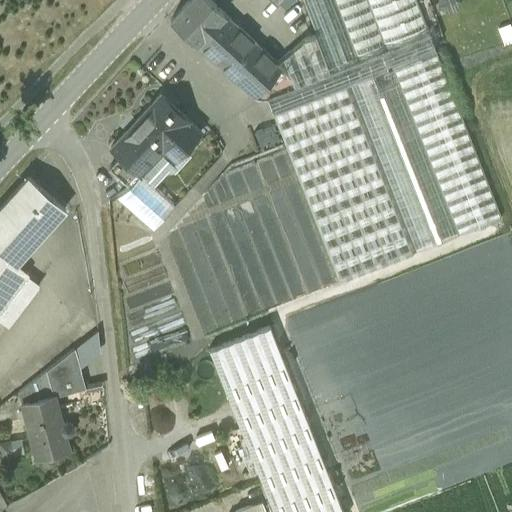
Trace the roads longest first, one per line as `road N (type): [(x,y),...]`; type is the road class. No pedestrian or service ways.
road 1 (residential): [(47,119),(98,208),(127,511)]
road 2 (tertiary): [(47,119),(153,0)]
